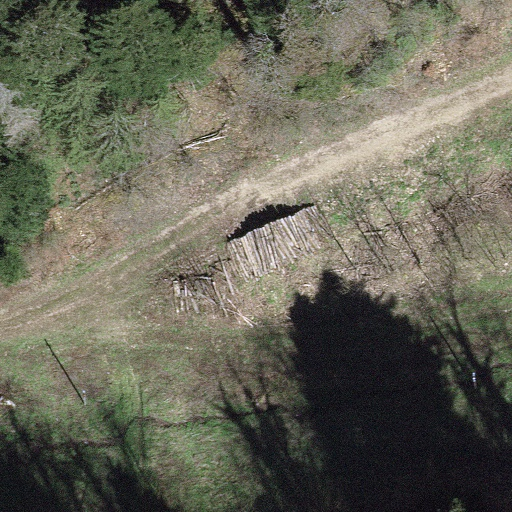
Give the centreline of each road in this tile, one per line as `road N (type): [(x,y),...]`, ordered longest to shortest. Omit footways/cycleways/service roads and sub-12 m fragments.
road 1 (track): [(141,511),(119,394),(147,304),(216,230),(511,87)]
road 2 (track): [(147,304),(0,330)]
